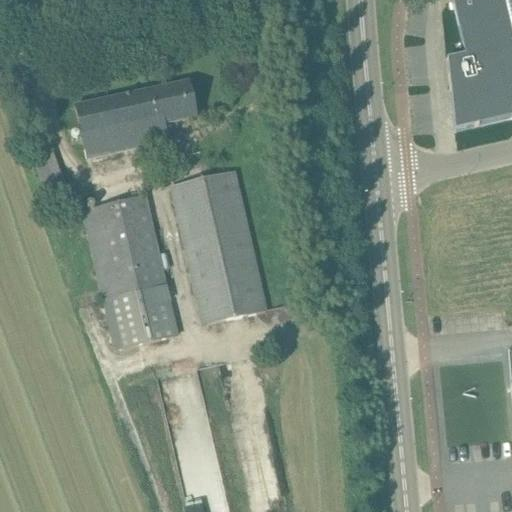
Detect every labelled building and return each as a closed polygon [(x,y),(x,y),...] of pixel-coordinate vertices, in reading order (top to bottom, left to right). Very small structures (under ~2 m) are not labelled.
[(511,0),(460,0),(452,2),(465,57),(447,61),(454,133),(511,119),(511,0)] [(75,108),(86,161),(167,143),(164,126),(196,119),(188,84),(75,108)] [(265,314),(238,194),(234,175),(171,189),(175,209),(203,328),(265,314)] [(178,338),(149,218),(145,199),(83,214),(116,353),(178,338)] [(511,511),(511,219),(469,223),(485,388),(511,386),(511,397),(511,511)]
